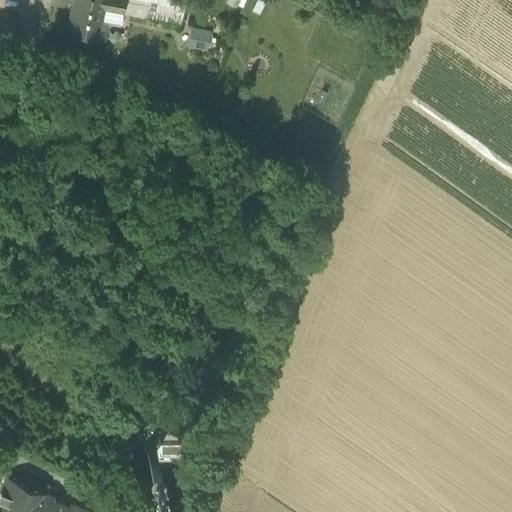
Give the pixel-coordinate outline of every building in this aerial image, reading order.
[(72,0),(66,32),(103,39),(107,23),(120,25),(122,12),(125,0),(72,0)] [(125,0),(122,12),(177,22),(181,6),(151,0),(125,0)] [(203,44),(203,27),(189,27),(190,45),(203,44)] [(148,451),(150,453),(153,453),(155,451),(155,448),(154,445),(151,444),(148,445),(147,448),(148,451)] [(161,444),(161,452),(176,452),(176,444),(161,444)] [(93,511),(68,502),(67,505),(52,500),(54,496),(29,486),(25,484),(6,477),(0,490),(0,511),(93,511)]
